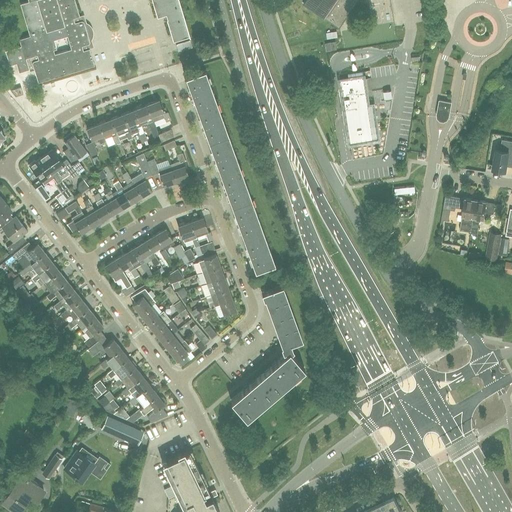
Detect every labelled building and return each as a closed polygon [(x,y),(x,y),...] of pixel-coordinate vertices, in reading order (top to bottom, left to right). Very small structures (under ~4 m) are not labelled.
[(20,4),(30,36),(19,39),(21,45),(5,51),(6,56),(9,65),(16,63),(19,72),(34,68),(38,82),(94,65),(89,48),(89,49),(87,44),(88,44),(89,43),(90,42),(90,41),(89,40),(91,39),(92,38),(92,37),(93,35),(93,34),(93,33),(93,32),(92,30),(92,29),(91,28),(91,27),(90,26),(89,25),(88,24),(87,24),(85,24),(84,22),(83,21),(82,20),(81,20),(80,21),(79,16),(80,16),(74,0),(27,0),(28,1),(20,4)] [(151,0),(157,18),(161,17),(166,15),(167,20),(166,20),(173,42),(189,37),(189,38),(190,38),(178,0),(151,0)] [(358,0),(305,0),(303,4),(338,28),(358,0)] [(131,44),(132,50),(159,44),(158,38),(131,44)] [(190,40),(176,44),(178,52),(193,48),(190,40)] [(192,74),(185,76),(197,109),(216,102),(204,69),(195,73),(194,71),(191,72),(192,74)] [(342,88),(340,89),(341,95),(343,95),(345,110),(343,110),(346,123),(347,123),(348,126),(351,143),(374,139),(379,138),(373,105),(369,106),(364,76),(349,79),(340,80),(342,88)] [(15,96),(23,94),(21,87),(10,90),(15,96)] [(146,105),(153,121),(164,117),(166,121),(170,120),(168,113),(165,114),(164,111),(163,111),(159,100),(146,105)] [(440,121),(444,121),(447,120),(449,117),(451,102),(440,100),(437,114),(437,118),(440,121)] [(208,141),(228,134),(216,102),(197,109),(208,141)] [(153,121),(146,105),(134,110),(143,132),(144,131),(141,125),(148,123),(154,138),(159,136),(158,135),(153,121)] [(143,132),(134,110),(122,114),(132,138),(130,130),(136,127),(138,133),(143,132)] [(132,138),(122,114),(111,119),(120,142),(119,140),(126,137),(127,140),(132,138)] [(120,142),(111,119),(99,124),(106,141),(105,139),(112,136),(115,144),(120,142)] [(106,141),(99,124),(87,128),(92,140),(98,138),(100,144),(106,141)] [(158,135),(159,136),(161,142),(173,137),(171,129),(158,135)] [(63,151),(71,162),(86,151),(74,134),(64,141),(69,147),(63,151)] [(208,141),(220,173),(240,166),(228,134),(208,141)] [(508,157),(511,157),(511,140),(503,139),(502,151),(495,150),(492,168),(506,171),(508,157)] [(174,140),(163,145),(166,150),(176,146),(174,140)] [(92,156),(97,153),(93,142),(85,145),(92,156)] [(52,150),(44,156),(62,180),(69,174),(72,178),(79,174),(73,165),(71,166),(66,160),(61,163),(52,150)] [(184,165),(183,161),(185,161),(182,153),(177,155),(179,161),(170,164),(176,182),(189,177),(184,165)] [(50,174),(57,183),(62,191),(56,196),(63,206),(75,198),(62,180),(44,156),(35,162),(41,169),(35,173),(41,181),(46,177),(50,174)] [(176,182),(170,164),(158,169),(154,158),(146,161),(151,175),(159,172),(164,186),(176,182)] [(151,175),(146,161),(139,164),(145,178),(151,175)] [(240,166),(220,173),(231,206),(251,198),(240,166)] [(127,184),(122,187),(125,192),(131,203),(141,197),(126,172),(122,175),(127,184)] [(141,173),(131,179),(127,172),(126,172),(141,197),(151,190),(145,180),(145,179),(141,173)] [(107,187),(114,198),(121,209),(131,203),(125,192),(122,187),(118,181),(114,184),(117,190),(112,193),(108,187),(107,187)] [(121,209),(114,198),(107,187),(103,190),(106,194),(105,195),(109,202),(104,204),(111,215),(121,209)] [(104,204),(98,193),(93,196),(100,207),(95,210),(101,221),(111,215),(104,204)] [(455,210),(455,207),(457,197),(445,195),(443,208),(455,210)] [(0,220),(9,213),(11,211),(0,197),(0,227),(1,227),(4,224),(0,220)] [(231,206),(243,238),(263,231),(251,198),(231,206)] [(463,209),(463,212),(460,230),(471,232),(476,200),(465,198),(463,209)] [(91,213),(85,216),(91,227),(101,221),(95,210),(88,199),(83,202),(91,213)] [(476,200),(471,232),(478,233),(480,217),(484,218),(486,201),(476,200)] [(81,233),(91,227),(85,216),(75,201),(65,207),(68,212),(74,209),(78,214),(71,218),(73,221),(67,224),(72,233),(78,229),(81,233)] [(4,224),(1,227),(13,242),(7,247),(11,252),(26,240),(22,236),(27,231),(15,216),(4,224)] [(190,222),(194,233),(196,237),(205,234),(207,242),(213,240),(209,232),(208,233),(207,229),(206,229),(202,218),(190,222)] [(196,237),(194,233),(190,222),(178,226),(182,237),(184,242),(191,240),(194,247),(199,246),(196,238),(196,237)] [(155,235),(162,245),(164,249),(173,244),(170,240),(172,239),(165,229),(155,235)] [(243,238),(254,270),(274,263),(263,231),(243,238)] [(489,242),(486,258),(496,260),(499,244),(501,234),(490,232),(489,242)] [(152,251),(162,245),(155,235),(145,241),(152,252),(152,251)] [(145,241),(135,247),(142,258),(146,255),(149,260),(150,259),(154,265),(159,263),(155,256),(152,251),(152,252),(145,241)] [(23,254),(30,263),(24,269),(45,253),(37,243),(32,247),(28,242),(13,254),(18,259),(23,254)] [(189,261),(184,251),(183,251),(179,244),(172,247),(179,258),(182,257),(185,264),(189,261)] [(510,248),(501,246),(500,255),(508,256),(510,248)] [(144,271),(148,269),(149,269),(142,258),(135,247),(125,253),(135,268),(140,265),(144,271)] [(184,251),(189,261),(195,258),(190,248),(184,251)] [(169,257),(164,249),(160,252),(164,259),(169,257)] [(38,273),(42,270),(52,262),(45,253),(24,269),(27,273),(31,278),(32,278),(38,273)] [(135,268),(125,253),(115,259),(121,270),(127,267),(130,271),(135,268)] [(202,272),(220,266),(216,254),(198,261),(202,272)] [(105,265),(111,276),(115,281),(120,278),(126,288),(122,290),(126,296),(135,291),(121,270),(115,259),(105,265)] [(59,271),(52,262),(42,270),(38,273),(32,278),(34,281),(37,280),(41,285),(43,283),(43,284),(59,271)] [(220,266),(202,272),(206,284),(224,277),(220,266)] [(135,268),(130,271),(134,278),(139,275),(135,268)] [(177,269),(166,276),(165,276),(170,283),(171,283),(178,281),(183,279),(177,269)] [(43,284),(50,292),(52,291),(53,291),(67,281),(59,271),(43,284)] [(224,277),(206,284),(210,295),(228,289),(224,277)] [(60,300),(73,289),(67,281),(53,291),(56,295),(60,300)] [(178,281),(171,283),(173,289),(180,287),(178,281)] [(20,293),(25,289),(22,285),(17,289),(20,293)] [(282,285),(267,291),(261,293),(264,300),(265,299),(282,347),(281,347),(282,353),(285,352),(286,354),(292,349),(292,348),(290,344),(302,339),(282,285)] [(139,314),(155,302),(145,288),(131,296),(135,302),(132,305),(139,314)] [(61,315),(81,299),(73,289),(60,300),(63,304),(67,310),(61,315)] [(178,299),(172,289),(165,294),(172,303),(178,299)] [(228,289),(210,295),(214,306),(232,300),(228,289)] [(53,291),(52,291),(50,292),(46,296),(49,301),(56,295),(53,291)] [(31,308),(39,302),(32,293),(24,300),(31,308)] [(88,308),(81,299),(61,315),(64,319),(70,314),(74,319),(68,324),(79,316),(88,308)] [(56,310),(63,304),(60,300),(53,305),(56,310)] [(232,300),(214,306),(218,318),(236,311),(232,300)] [(179,314),(185,309),(182,306),(179,301),(173,305),(176,310),(179,314)] [(155,302),(139,314),(147,324),(158,315),(150,306),(155,302)] [(71,328),(77,324),(80,329),(86,325),(96,317),(88,308),(79,316),(68,324),(71,328)] [(163,311),(158,315),(147,324),(154,333),(170,320),(163,311)] [(54,321),(48,313),(40,319),(46,327),(54,321)] [(96,317),(86,325),(89,329),(85,332),(89,337),(84,341),(90,347),(104,336),(99,330),(103,327),(96,317)] [(170,320),(154,333),(162,342),(176,331),(178,330),(170,320)] [(190,329),(193,332),(198,328),(195,324),(190,329)] [(211,338),(216,334),(209,325),(204,329),(211,338)] [(209,340),(198,328),(193,332),(204,345),(209,340)] [(176,331),(162,342),(169,352),(183,340),(176,331)] [(106,350),(111,356),(100,364),(101,364),(121,348),(113,339),(109,342),(104,336),(90,347),(88,349),(93,355),(99,350),(102,354),(106,350)] [(177,361),(187,353),(191,350),(184,340),(183,340),(169,352),(177,361)] [(107,373),(108,374),(128,358),(121,348),(101,364),(103,368),(109,363),(114,368),(107,373)] [(292,349),(286,354),(272,366),(260,376),(275,393),(304,369),(290,352),(293,350),(292,349)] [(114,383),(115,383),(135,367),(136,365),(132,361),(131,361),(128,358),(108,374),(110,377),(116,373),(120,378),(114,383)] [(142,376),(135,367),(115,383),(117,386),(124,381),(128,387),(127,388),(127,387),(122,391),(122,392),(142,376)] [(76,378),(82,385),(86,383),(78,373),(76,378)] [(150,385),(142,376),(122,392),(125,396),(131,392),(135,397),(129,401),(130,402),(150,385)] [(260,376),(248,386),(230,401),(245,418),(275,393),(260,376)] [(96,385),(90,390),(97,398),(103,393),(96,385)] [(147,402),(157,394),(150,385),(130,402),(132,405),(139,400),(143,406),(147,402)] [(167,415),(162,409),(166,405),(167,402),(163,397),(161,397),(160,398),(157,394),(147,402),(143,406),(139,409),(143,413),(151,407),(154,411),(147,417),(150,422),(167,415)] [(98,400),(104,407),(110,402),(105,395),(98,400)] [(106,410),(113,413),(115,412),(109,403),(110,402),(104,407),(106,410)] [(122,407),(113,413),(126,419),(129,416),(122,407)] [(133,422),(136,419),(132,414),(129,416),(126,419),(133,422)] [(107,416),(102,429),(135,444),(141,431),(107,416)] [(95,423),(93,419),(86,424),(88,427),(95,423)] [(37,438),(26,429),(23,432),(34,441),(37,438)] [(31,448),(34,443),(35,442),(31,439),(27,444),(31,448)] [(89,471),(96,461),(107,468),(110,463),(96,453),(94,456),(82,447),(78,452),(77,451),(64,469),(77,478),(77,477),(82,480),(83,479),(90,484),(96,475),(89,471)] [(189,450),(166,461),(190,511),(218,511),(212,497),(210,497),(208,492),(209,492),(205,484),(205,483),(202,484),(200,479),(203,478),(202,477),(199,478),(197,473),(200,472),(199,471),(192,456),(189,457),(187,452),(190,451),(189,450)] [(62,458),(55,454),(48,464),(42,474),(49,478),(55,469),(62,458)] [(2,501),(18,511),(24,502),(21,500),(26,492),(37,500),(44,490),(37,485),(38,484),(28,477),(27,475),(26,477),(21,473),(19,476),(20,476),(8,492),(12,495),(7,503),(3,500),(2,501)] [(384,501),(389,511),(401,511),(394,497),(384,501)] [(375,506),(378,511),(389,511),(384,501),(375,506)] [(91,503),(89,509),(88,511),(101,511),(103,507),(91,503)]
